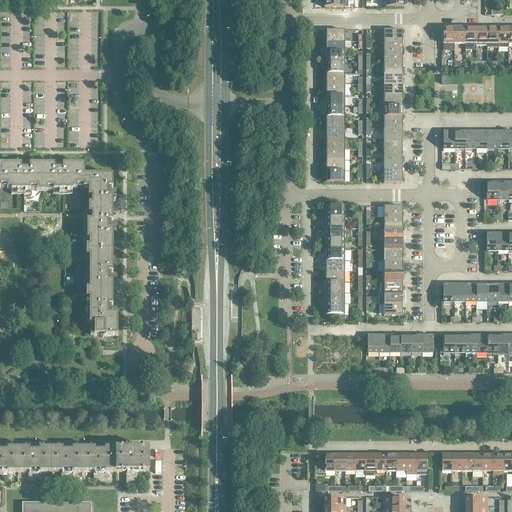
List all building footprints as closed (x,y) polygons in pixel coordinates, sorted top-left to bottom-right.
[(342,8),(341,0),(323,0),(324,8),(342,8)] [(404,8),(403,0),(385,0),(386,8),(404,8)] [(454,45),(454,29),(443,29),(443,47),(454,47),(454,45)] [(465,45),(465,29),(454,29),(454,45),(465,45)] [(476,47),(476,29),(465,29),(465,45),(465,47),(476,47)] [(486,45),(486,29),(476,29),(476,47),(486,47),(486,45)] [(497,45),(497,29),(486,29),(486,45),(497,45)] [(508,45),(508,29),(497,29),(497,45),(508,45)] [(344,43),(344,31),(324,32),(324,34),(326,37),(326,43),(344,43)] [(402,37),(404,34),(404,31),(383,31),(383,43),(402,43),(402,37)] [(344,54),(344,43),(326,43),(326,48),(324,51),(324,54),(344,54)] [(402,48),(402,43),(383,43),(383,54),(404,54),(404,51),(402,48)] [(344,64),(344,54),(324,54),(324,56),(326,59),(326,64),(344,64)] [(402,64),(402,59),(404,56),(404,54),(383,54),(383,64),(402,64)] [(344,75),(344,64),(326,64),(326,70),(324,73),(324,75),(344,75)] [(402,70),(402,64),(383,64),(383,75),(404,75),(404,73),(402,70)] [(344,86),(344,75),(324,75),(324,77),(326,80),(326,86),(344,86)] [(402,86),(402,80),(404,77),(404,75),(383,75),(383,86),(402,86)] [(344,97),(344,86),(326,86),(326,92),(324,95),(324,97),(344,97)] [(402,92),(402,86),(383,86),(383,97),(404,97),(404,95),(402,92)] [(344,108),(344,97),(324,97),(324,99),(326,102),(326,108),(344,108)] [(402,108),(402,102),(404,99),(404,97),(383,97),(383,108),(402,108)] [(344,118),(344,108),(326,108),(326,113),(324,116),(324,118),(344,118)] [(402,113),(402,108),(383,108),(383,118),(404,118),(404,116),(402,113)] [(344,129),(344,118),(324,118),(324,121),(326,124),(326,129),(344,129)] [(402,129),(402,124),(404,121),(404,118),(383,118),(383,129),(402,129)] [(344,140),(344,129),(326,129),(326,135),(324,138),(324,140),(344,140)] [(402,135),(402,129),(383,129),(383,140),(404,140),(404,138),(402,135)] [(454,152),(454,133),(443,133),(443,152),(454,152)] [(465,152),(465,133),(454,133),(454,152),(465,152)] [(476,152),(476,133),(465,133),(465,152),(476,152)] [(486,152),(486,133),(476,133),(476,152),(486,152)] [(497,152),(497,133),(486,133),(486,152),(497,152)] [(508,152),(508,133),(497,133),(497,152),(508,152)] [(344,151),(344,140),(324,140),(324,142),(326,145),(326,151),(344,151)] [(402,151),(402,145),(404,142),(404,140),(383,140),(383,151),(402,151)] [(344,162),(344,151),(326,151),(326,156),(324,159),(324,162),(344,162)] [(402,156),(402,151),(383,151),(383,162),(404,162),(404,160),(402,156)] [(42,189),(42,165),(29,165),(29,168),(25,168),(25,162),(21,162),(21,165),(0,165),(0,186),(0,187),(11,187),(11,195),(30,195),(30,189),(42,189)] [(84,187),(84,176),(84,165),(63,165),(63,162),(58,162),(58,168),(54,168),(54,165),(42,165),(42,189),(53,189),(53,195),(72,195),(72,187),(83,187),(84,187)] [(344,173),(344,162),(324,162),(324,164),(326,167),(326,173),(344,173)] [(402,173),(402,167),(404,164),(404,162),(383,162),(383,173),(402,173)] [(344,184),(344,173),(326,173),(326,178),(324,181),(324,184),(344,184)] [(404,181),(402,178),(402,173),(383,173),(383,184),(404,184),(404,181)] [(113,222),(113,210),(113,197),(111,197),(111,193),(116,193),(116,189),(113,189),(113,176),(84,176),(84,187),(83,187),(83,189),(91,189),(91,221),(86,221),(86,240),(89,240),(89,252),(113,252),(113,231),(116,231),(116,226),(111,226),(111,222),(113,222)] [(497,203),(497,184),(486,184),(486,203),(497,203)] [(508,203),(508,184),(497,184),(497,203),(508,203)] [(344,219),(344,208),(324,208),(324,210),(326,213),(326,219),(344,219)] [(402,213),(404,210),(404,208),(383,208),(383,219),(402,219),(402,213)] [(344,230),(344,219),(326,219),(326,224),(324,228),(324,230),(344,230)] [(402,224),(402,219),(383,219),(383,230),(404,230),(404,228),(402,224)] [(344,240),(344,230),(324,230),(324,232),(326,235),(326,240),(344,240)] [(402,240),(402,235),(404,232),(404,230),(383,230),(383,240),(402,240)] [(497,254),(497,235),(486,235),(486,254),(497,254)] [(508,254),(508,235),(497,235),(497,254),(508,254)] [(344,251),(344,240),(326,240),(326,246),(324,249),(324,251),(344,251)] [(402,246),(402,240),(383,240),(383,251),(404,251),(404,249),(402,246)] [(344,262),(344,251),(324,251),(324,253),(326,256),(326,262),(344,262)] [(402,262),(402,257),(404,253),(404,251),(383,251),(383,262),(402,262)] [(113,273),(113,252),(89,252),(89,264),(86,264),(86,289),(86,294),(113,294),(113,282),(111,282),(111,278),(116,278),(116,273),(113,273)] [(344,273),(344,262),(326,262),(326,268),(324,271),(324,273),(344,273)] [(402,268),(402,262),(383,262),(383,273),(404,273),(404,271),(402,268)] [(344,284),(344,273),(324,273),(324,275),(326,278),(326,284),(344,284)] [(402,284),(402,278),(404,275),(404,273),(383,273),(383,284),(402,284)] [(344,295),(344,284),(326,284),(326,289),(324,293),(324,295),(344,295)] [(402,289),(402,284),(383,284),(383,295),(404,295),(404,293),(402,289)] [(454,305),(454,286),(443,286),(443,305),(454,305)] [(465,305),(465,286),(454,286),(454,305),(465,305)] [(476,305),(476,286),(465,286),(465,305),(476,305)] [(486,305),(486,286),(476,286),(476,305),(486,305)] [(497,305),(497,286),(486,286),(486,305),(497,305)] [(508,305),(508,286),(497,286),(497,305),(508,305)] [(117,337),(117,315),(116,315),(116,311),(111,311),(111,307),(113,307),(113,294),(86,294),(86,299),(86,325),(94,325),(94,337),(117,337)] [(344,305),(344,295),(324,295),(324,297),(326,300),(326,305),(344,305)] [(402,305),(402,300),(404,297),(404,295),(383,295),(383,305),(402,305)] [(344,317),(344,305),(326,305),(326,311),(324,314),(324,317),(344,317)] [(404,314),(402,311),(402,305),(383,305),(383,317),(404,317),(404,314)] [(378,356),(378,337),(367,337),(367,356),(378,356)] [(389,356),(389,337),(378,337),(378,356),(389,356)] [(400,356),(400,337),(389,337),(389,356),(400,356)] [(411,356),(411,337),(400,337),(400,356),(411,356)] [(422,356),(422,337),(411,337),(411,356),(422,356)] [(433,356),(433,337),(422,337),(422,356),(433,356)] [(454,356),(454,337),(443,337),(443,356),(454,356)] [(465,356),(465,337),(454,337),(454,356),(465,356)] [(476,356),(476,337),(465,337),(465,356),(476,356)] [(486,356),(486,337),(476,337),(476,356),(486,356)] [(497,356),(497,337),(486,337),(486,356),(497,356)] [(508,356),(508,337),(497,337),(497,356),(508,356)] [(0,473),(18,473),(18,449),(19,449),(19,448),(10,448),(10,449),(6,449),(6,452),(2,452),(2,448),(0,447),(0,473)] [(50,473),(50,449),(39,449),(39,452),(34,452),(34,448),(30,448),(29,449),(19,449),(18,449),(18,473),(28,473),(28,480),(34,482),(40,480),(40,473),(50,473)] [(83,473),(83,449),(72,449),(72,452),(67,452),(67,448),(63,448),(62,449),(50,449),(50,473),(61,473),(61,480),(67,482),(73,480),(73,473),(83,473)] [(115,473),(115,449),(104,449),(104,452),(100,452),(100,448),(99,448),(96,448),(94,449),(83,449),(83,473),(93,473),(93,480),(99,482),(105,480),(105,473),(115,473)] [(148,473),(148,449),(132,449),(132,448),(128,448),(127,449),(115,449),(115,473),(126,473),(126,486),(132,488),(138,486),(138,473),(148,473)] [(503,476),(502,473),(502,456),(492,457),(492,473),(492,476),(503,476)] [(511,472),(511,456),(502,456),(502,473),(511,472)] [(334,473),(334,457),(324,457),(324,463),(318,463),(318,475),(324,475),(324,473),(334,473)] [(345,473),(345,457),(334,457),(334,473),(345,473)] [(355,473),(355,457),(345,457),(345,473),(355,473)] [(365,473),(365,457),(355,457),(355,473),(365,473)] [(375,473),(375,457),(365,457),(365,473),(375,473)] [(385,473),(385,457),(375,457),(375,473),(385,473)] [(396,473),(396,457),(385,457),(385,473),(396,473)] [(406,473),(406,457),(396,457),(396,473),(406,473)] [(416,473),(416,457),(406,457),(406,473),(416,473)] [(426,476),(426,457),(416,457),(416,473),(416,476),(426,476)] [(451,473),(451,457),(441,457),(441,473),(451,473)] [(462,473),(462,457),(451,457),(451,473),(462,473)] [(472,473),(472,457),(462,457),(462,473),(472,473)] [(482,473),(482,457),(472,457),(472,473),(482,473)] [(492,473),(492,457),(482,457),(482,473),(492,473)] [(345,508),(345,499),(324,499),(324,508),(345,508)] [(404,508),(404,499),(382,499),(382,508),(404,508)] [(487,508),(487,499),(465,499),(465,508),(487,508)] [(90,511),(91,504),(90,504),(90,503),(23,503),(23,504),(22,504),(21,511),(90,511)]
